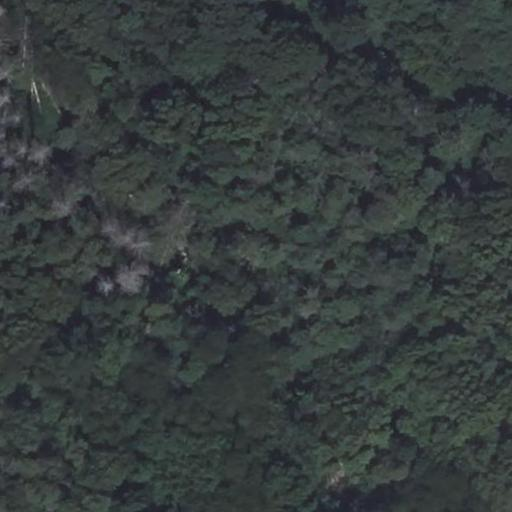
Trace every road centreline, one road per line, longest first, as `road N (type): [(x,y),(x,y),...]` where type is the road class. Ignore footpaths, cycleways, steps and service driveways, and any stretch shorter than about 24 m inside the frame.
road 1 (track): [(0,16),(36,78),(174,224),(380,388),(511,475)]
road 2 (track): [(294,0),(408,59),(454,98)]
road 3 (track): [(380,388),(272,511)]
